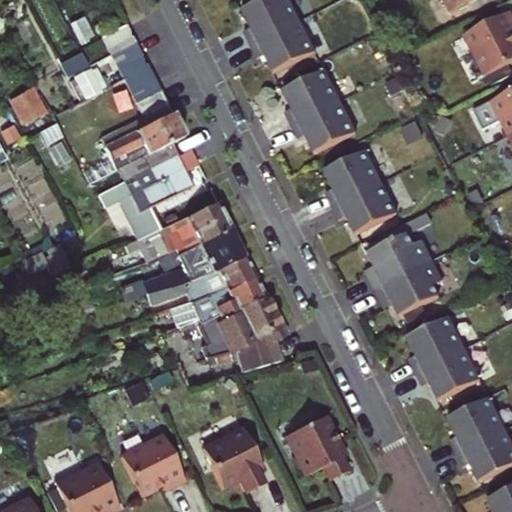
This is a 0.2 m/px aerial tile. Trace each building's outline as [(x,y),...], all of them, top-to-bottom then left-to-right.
[(244,35),(251,48),(299,23),(287,0),(267,0),(241,13),(250,31),(244,35)] [(444,0),(451,15),(480,0),(444,0)] [(464,37),(485,78),(511,64),(511,32),(511,31),(511,30),(511,17),(510,13),(464,37)] [(101,36),(111,54),(136,42),(126,23),(101,36)] [(299,23),(251,48),(257,61),(264,58),(273,76),(315,55),(299,23)] [(111,54),(116,66),(141,53),(136,42),(111,54)] [(116,66),(122,78),(147,65),(141,53),(116,66)] [(123,79),(128,89),(152,76),(147,65),(122,78),(123,79)] [(84,93),(100,88),(94,68),(78,73),(84,93)] [(284,115),(291,129),(340,104),(324,73),(282,94),(291,112),(284,115)] [(128,89),(134,101),(159,89),(152,76),(128,89)] [(23,123),(49,112),(38,86),(12,97),(23,123)] [(114,170),(117,169),(169,143),(182,136),(159,89),(134,101),(146,125),(102,147),(114,170)] [(511,92),(491,103),(508,138),(511,136),(511,92)] [(340,104),(291,129),(298,142),(305,139),(314,157),(356,135),(340,104)] [(22,136),(29,150),(59,136),(52,122),(22,136)] [(117,169),(122,181),(175,155),(169,143),(117,169)] [(325,196),(332,209),(381,185),(365,154),(323,175),(332,193),(325,196)] [(113,200),(115,203),(182,169),(175,155),(122,181),(94,195),(99,207),(113,200)] [(190,186),(182,169),(115,203),(132,240),(157,229),(147,207),(190,186)] [(381,185),(332,209),(339,223),(346,219),(355,237),(397,216),(381,185)] [(174,248),(177,254),(228,229),(214,202),(157,229),(132,240),(123,244),(126,250),(136,246),(143,262),(174,248)] [(142,281),(147,292),(213,272),(242,257),(228,229),(177,254),(165,259),(170,271),(142,281)] [(364,272),(374,293),(432,263),(422,243),(413,248),(407,236),(367,257),(373,268),(364,272)] [(60,250),(43,257),(46,267),(49,275),(68,267),(60,250)] [(27,276),(44,268),(38,255),(21,262),(27,276)] [(213,272),(147,292),(125,299),(130,313),(168,302),(171,308),(189,302),(252,277),(242,257),(213,272)] [(432,263),(374,293),(384,313),(393,309),(399,320),(439,300),(433,288),(443,284),(432,263)] [(189,302),(200,325),(214,319),(215,321),(235,312),(234,310),(262,297),(252,277),(189,302)] [(202,346),(204,352),(270,344),(269,342),(282,336),(262,297),(234,310),(235,312),(215,321),(214,319),(200,325),(206,344),(202,346)] [(409,363),(416,376),(464,351),(449,320),(406,341),(415,359),(409,363)] [(270,344),(204,352),(206,357),(230,350),(239,370),(277,361),(270,344)] [(464,351),(416,376),(422,389),(429,386),(438,404),(480,383),(464,351)] [(449,443),(456,457),(505,432),(489,401),(447,422),(456,440),(449,443)] [(324,418),(285,438),(305,478),(321,469),(328,483),(346,474),(339,460),(345,457),(324,418)] [(242,430),(202,450),(222,490),(238,482),(245,495),(263,487),(256,473),(262,470),(242,430)] [(511,446),(505,432),(456,457),(463,470),(469,467),(478,485),(511,467),(511,446)] [(162,437),(120,458),(141,498),(162,487),(168,484),(171,490),(185,483),(162,437)] [(96,466),(55,486),(67,511),(119,511),(120,511),(96,466)] [(171,490),(168,484),(162,487),(165,493),(171,490)] [(511,511),(511,490),(487,503),(491,511),(511,511)] [(33,511),(28,500),(2,511),(33,511)]
